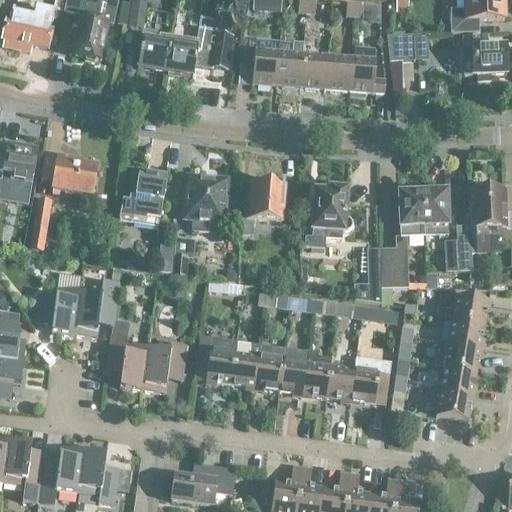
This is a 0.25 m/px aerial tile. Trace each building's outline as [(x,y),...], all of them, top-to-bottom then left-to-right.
[(95,67),(98,64),(107,27),(112,28),(118,5),(95,0),(67,0),(64,15),(78,18),(75,30),(72,29),(68,45),(74,46),(71,58),(84,61),(86,65),(95,67)] [(264,15),(264,0),(253,0),(252,14),(264,15)] [(502,0),(461,0),(462,12),(450,13),(450,37),(479,36),(479,23),(503,23),(502,0)] [(124,29),(130,4),(129,4),(128,7),(120,6),(117,28),(124,29)] [(130,4),(124,29),(143,33),(147,7),(130,4)] [(305,18),(306,5),(298,4),(297,18),(305,18)] [(306,5),(305,18),(314,19),(315,6),(306,5)] [(353,22),(354,8),(346,8),(346,21),(353,22)] [(362,22),(362,18),(363,8),(354,8),(353,22),(362,22)] [(6,43),(4,49),(30,55),(32,49),(47,52),(54,15),(37,12),(35,21),(25,19),(27,12),(13,9),(9,26),(8,26),(4,43),(6,43)] [(152,73),(165,75),(171,39),(160,37),(160,38),(143,35),(137,74),(152,77),(152,73)] [(413,38),(386,39),(389,64),(414,64),(413,38)] [(195,70),(212,73),(216,48),(199,45),(198,50),(185,48),(186,41),(171,39),(165,75),(165,79),(179,81),(180,78),(193,80),(195,70)] [(461,39),(462,50),(462,52),(460,52),(460,63),(461,63),(461,78),(475,78),(476,86),(490,86),(490,77),(504,77),(503,48),(475,49),(475,39),(461,39)] [(276,91),(300,93),(302,58),(303,46),(292,45),(291,57),(279,56),(276,91)] [(252,89),(276,91),(279,56),(256,54),(255,56),(246,55),(245,68),(254,69),(252,89)] [(300,93),(324,95),(326,60),(302,58),(300,93)] [(324,95),(349,97),(351,62),(326,60),(324,95)] [(375,64),(351,62),(349,97),(383,100),(385,84),(374,83),(375,64)] [(6,150),(5,158),(1,158),(0,162),(0,169),(4,170),(0,194),(0,202),(26,207),(30,186),(32,186),(37,156),(32,156),(33,152),(24,150),(23,153),(6,150)] [(52,193),(53,194),(52,197),(59,199),(59,195),(78,198),(78,194),(92,197),(97,170),(74,166),(75,162),(58,159),(52,193)] [(132,177),(129,200),(128,204),(121,203),(118,223),(159,229),(167,178),(147,174),(147,179),(132,177)] [(209,223),(223,225),(226,185),(189,182),(189,191),(186,190),(184,222),(191,222),(190,235),(208,237),(209,223)] [(283,189),(280,189),(276,182),(267,182),(263,187),(253,186),(253,198),(249,197),(247,223),(242,223),(241,238),(252,239),(253,224),(280,226),(283,189)] [(463,221),(464,230),(455,230),(455,244),(457,276),(472,275),(471,258),(487,257),(486,246),(485,219),(485,190),(473,190),(473,195),(468,195),(468,221),(463,221)] [(485,219),(486,246),(487,257),(498,257),(498,247),(508,247),(507,220),(502,220),(502,194),(497,194),(497,190),(485,190),(485,219)] [(345,222),(347,193),(330,192),(331,196),(315,195),(312,240),(304,240),(304,251),(323,253),(324,242),(341,243),(342,234),(346,234),(347,234),(349,233),(351,231),(351,229),(351,227),(350,224),(348,222),(345,222)] [(400,239),(410,239),(424,239),(422,195),(412,196),(412,198),(399,198),(400,239)] [(433,195),(422,195),(424,239),(437,239),(447,238),(446,197),(433,197),(433,195)] [(51,204),(36,202),(28,253),(43,256),(51,204)] [(377,253),(378,307),(380,307),(380,293),(407,292),(406,240),(395,240),(395,252),(377,253)] [(187,262),(193,263),(195,243),(175,242),(171,281),(185,282),(187,262)] [(457,276),(455,244),(443,245),(444,276),(457,276)] [(156,277),(170,278),(173,249),(159,248),(156,277)] [(378,307),(377,253),(366,253),(367,288),(352,288),(353,304),(378,307)] [(79,296),(72,340),(95,343),(97,329),(111,331),(119,273),(112,272),(110,286),(102,285),(100,299),(79,296)] [(238,285),(237,275),(228,275),(228,285),(238,285)] [(424,293),(436,292),(436,277),(424,277),(424,293)] [(0,310),(2,313),(13,305),(3,292),(0,288),(0,310)] [(72,340),(79,296),(57,293),(56,300),(41,298),(36,327),(51,329),(50,337),(72,340)] [(264,311),(266,299),(258,298),(257,310),(264,311)] [(266,299),(264,311),(289,314),(290,302),(275,300),(266,299)] [(451,324),(483,330),(487,305),(455,300),(451,324)] [(312,317),(313,305),(306,304),(304,316),(312,317)] [(336,320),(337,309),(328,307),(313,305),(312,317),(336,320)] [(405,308),(404,316),(423,319),(424,311),(417,310),(417,309),(405,308)] [(359,323),(361,312),(354,311),(337,309),(336,320),(359,323)] [(361,312),(359,323),(368,324),(369,313),(361,312)] [(0,364),(22,367),(25,344),(18,343),(20,328),(18,328),(19,318),(0,315),(0,364)] [(119,393),(141,396),(148,351),(126,348),(129,326),(113,324),(110,340),(105,376),(121,378),(119,393)] [(483,330),(451,324),(447,348),(479,353),(483,330)] [(400,340),(412,342),(414,333),(401,331),(400,340)] [(229,391),(234,357),(235,344),(198,339),(192,384),(201,386),(203,387),(229,391)] [(412,342),(400,340),(399,348),(411,350),(412,342)] [(253,394),(259,348),(251,347),(250,360),(234,357),(229,391),(253,394)] [(168,354),(148,351),(141,396),(164,399),(166,385),(180,387),(185,350),(169,348),(168,354)] [(277,397),(283,352),(259,348),(253,394),(277,397)] [(479,353),(447,348),(443,372),(475,377),(479,353)] [(300,400),(307,355),(283,352),(277,397),(300,400)] [(324,404),(329,370),(330,361),(317,360),(318,356),(307,355),(300,400),(324,404)] [(354,361),(353,374),(348,407),(373,410),(373,409),(384,410),(388,379),(377,378),(377,377),(367,376),(369,363),(354,361)] [(22,367),(0,364),(0,402),(10,403),(12,388),(19,389),(22,367)] [(348,407),(353,374),(329,370),(324,404),(348,407)] [(475,377),(443,372),(439,396),(471,401),(475,377)] [(394,387),(406,388),(414,390),(414,386),(407,385),(407,381),(395,379),(394,387)] [(405,396),(406,388),(394,387),(393,395),(405,396)] [(471,401),(439,396),(435,420),(466,426),(471,401)] [(23,492),(22,497),(21,505),(37,508),(43,464),(28,462),(30,447),(7,444),(1,489),(23,492)] [(58,466),(43,464),(37,508),(37,509),(53,511),(55,496),(76,499),(82,454),(60,451),(58,466)] [(105,458),(82,454),(76,499),(97,502),(96,508),(113,511),(117,475),(103,473),(105,458)] [(235,475),(193,469),(191,481),(173,479),(170,506),(211,511),(213,499),(231,501),(235,475)] [(294,511),(299,472),(290,470),(287,488),(272,486),(268,511),(294,511)] [(299,472),(294,511),(318,511),(321,493),(307,491),(309,473),(299,472)] [(321,493),(318,511),(343,511),(348,478),(337,476),(334,494),(321,493)] [(348,478),(343,511),(367,511),(369,499),(355,497),(357,479),(348,478)] [(369,499),(367,511),(392,511),(396,484),(385,483),(383,500),(369,499)] [(396,484),(392,511),(417,511),(419,505),(403,503),(405,485),(396,484)]
